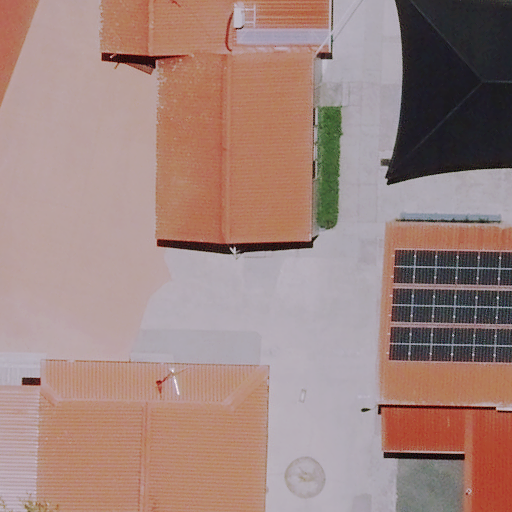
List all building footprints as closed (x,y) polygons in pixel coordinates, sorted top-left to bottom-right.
[(183,0),(17,0),(16,29),(183,33),(183,0)] [(511,0),(347,0),(345,179),(511,181),(511,0)] [(83,33),(78,258),(242,262),(247,37),(83,33)] [(511,511),(511,207),(323,204),(319,454),(397,455),(396,511),(511,511)] [(173,511),(176,395),(0,390),(0,511),(173,511)]
